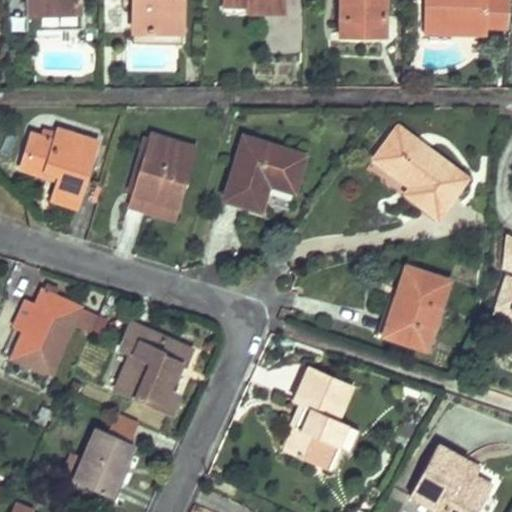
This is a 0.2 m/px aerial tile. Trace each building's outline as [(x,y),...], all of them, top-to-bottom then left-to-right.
[(25,0),(26,13),(80,13),(80,0),(25,0)] [(140,0),(140,33),(181,33),(181,0),(140,0)] [(244,13),(262,13),(281,14),(281,0),(222,0),(222,7),(244,7),(244,13)] [(381,0),(339,0),(338,38),(380,39),(381,0)] [(423,0),(423,32),(485,35),(485,30),(485,0),(423,0)] [(506,0),(492,0),(491,30),(503,32),(506,0)] [(133,43),(181,44),(181,33),(140,33),(133,32),(133,43)] [(373,158),(391,171),(410,185),(404,193),(436,216),(464,178),(395,127),(373,158)] [(54,141),(43,137),(31,134),(21,166),(47,174),(48,170),(59,173),(52,198),(76,205),(95,142),(72,135),(72,138),(56,133),(54,141)] [(195,148),(172,141),(149,133),(127,202),(173,217),(195,148)] [(295,191),(300,172),(306,153),(243,135),(225,196),(261,207),(268,183),(295,191)] [(511,241),(502,236),(498,267),(511,271),(511,241)] [(446,278),(425,271),(404,264),(381,332),(424,345),(446,278)] [(511,281),(503,278),(493,304),(496,312),(508,316),(511,321),(511,281)] [(78,308),(60,299),(42,291),(35,307),(22,336),(13,357),(49,373),(78,308)] [(35,307),(26,303),(13,332),(22,336),(35,307)] [(496,312),(493,304),(490,314),(511,321),(508,316),(496,312)] [(114,387),(141,399),(168,411),(176,393),(165,388),(177,363),(181,365),(188,348),(130,322),(119,347),(129,352),(114,387)] [(348,388),(307,369),(292,404),(295,406),(300,408),(292,430),(283,454),(314,466),(322,444),(332,447),(341,425),(334,422),(348,388)] [(300,408),(295,406),(287,427),(292,430),(300,408)] [(128,442),(138,420),(114,410),(104,432),(128,442)] [(344,452),(353,431),(341,425),(332,447),(334,448),(344,452)] [(128,442),(104,432),(96,428),(82,461),(68,455),(60,474),(73,480),(109,495),(132,444),(129,442),(128,442)] [(322,444),(314,466),(324,471),(334,448),(332,447),(322,444)] [(466,465),(435,447),(406,497),(432,511),(476,511),(490,489),(473,480),(461,473),(466,465)] [(461,473),(473,480),(478,471),(466,465),(461,473)] [(31,511),(33,510),(15,501),(9,511),(31,511)]
